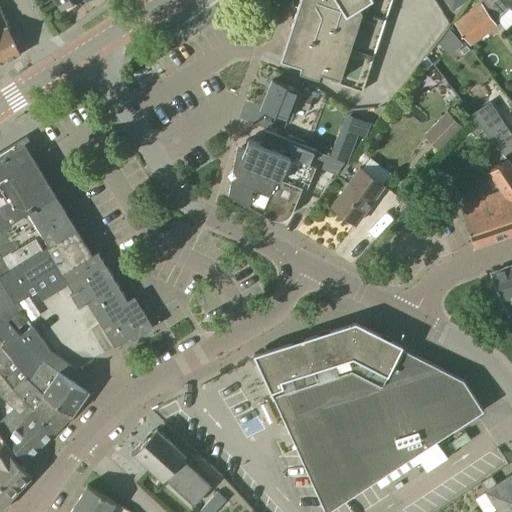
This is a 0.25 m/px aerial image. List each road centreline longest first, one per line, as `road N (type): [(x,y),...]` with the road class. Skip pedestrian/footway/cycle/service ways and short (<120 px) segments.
road 1 (residential): [(307,267),(194,213),(92,47)]
road 2 (residential): [(80,442),(121,404),(290,297),(307,267)]
road 3 (residential): [(414,319),(434,286),(511,251)]
